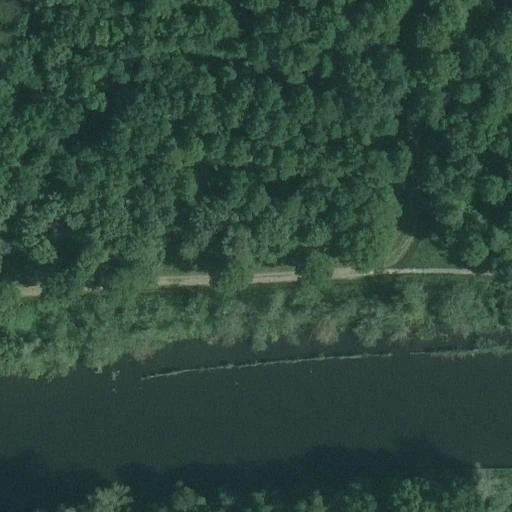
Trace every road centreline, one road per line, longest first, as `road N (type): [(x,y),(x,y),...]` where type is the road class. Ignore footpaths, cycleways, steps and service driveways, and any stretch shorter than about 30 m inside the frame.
road 1 (track): [(0,294),(370,277)]
road 2 (track): [(336,278),(380,236),(410,174),(401,0)]
